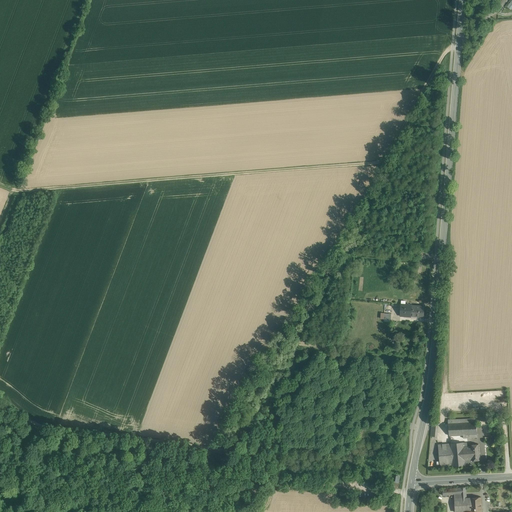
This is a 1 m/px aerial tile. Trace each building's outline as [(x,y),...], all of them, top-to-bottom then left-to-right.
[(412,304),(401,303),(400,315),(411,316),(411,305),(412,304)] [(424,306),(411,305),(411,316),(423,317),(424,306)] [(476,419),(448,420),(448,423),(449,436),(463,435),(463,438),(478,437),(476,419)] [(480,460),(478,445),(471,445),(471,447),(467,447),(467,442),(463,443),(465,460),(473,459),(473,461),(480,460)] [(463,443),(438,444),(440,467),(465,465),(465,460),(463,443)] [(466,487),(461,487),(461,488),(443,489),(443,495),(461,494),(461,499),(455,499),(455,511),(464,511),(465,511),(471,511),(471,498),(466,498),(466,487)] [(481,497),(471,498),(471,511),(472,511),(471,511),(475,511),(482,511),(481,497)]
